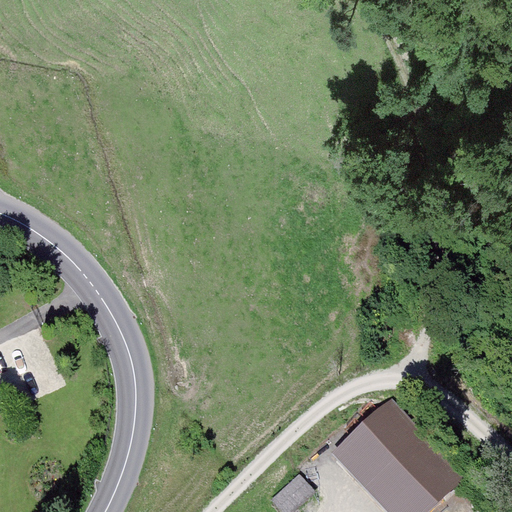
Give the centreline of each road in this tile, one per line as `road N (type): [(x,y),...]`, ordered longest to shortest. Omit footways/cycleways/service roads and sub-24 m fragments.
road 1 (track): [(409,377),(440,282),(439,181),(377,0)]
road 2 (track): [(511,461),(443,394),(409,377),(372,381),(334,396),(212,511)]
road 3 (tertiary): [(0,214),(62,250),(121,327),(135,367),(138,414),(107,511)]
